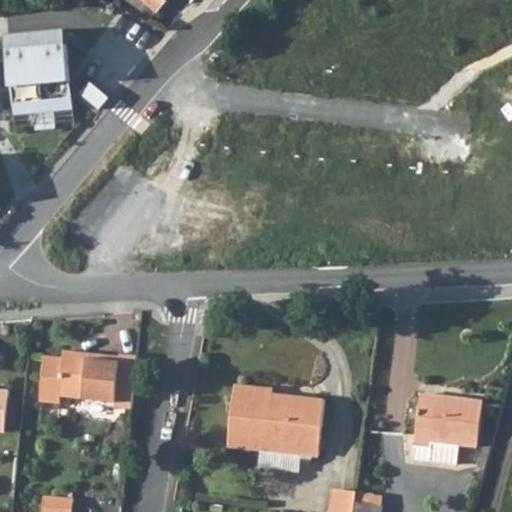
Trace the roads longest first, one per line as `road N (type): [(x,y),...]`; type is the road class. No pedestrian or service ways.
road 1 (residential): [(186,285),(511,272)]
road 2 (residential): [(156,77),(184,89),(459,121)]
road 3 (residential): [(0,259),(156,77)]
road 4 (residential): [(186,285),(149,511)]
road 5 (residential): [(0,259),(26,280),(59,290),(186,285)]
